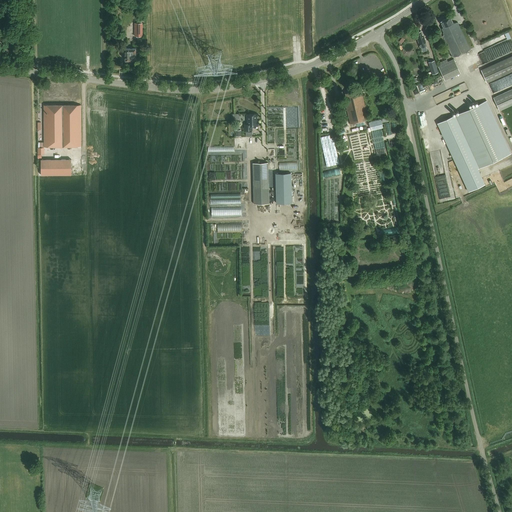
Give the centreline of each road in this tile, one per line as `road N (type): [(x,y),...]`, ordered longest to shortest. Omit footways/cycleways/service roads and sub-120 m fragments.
road 1 (unclassified): [(499,511),(398,74),(376,33)]
road 2 (tertiary): [(301,69),(184,91),(0,68)]
